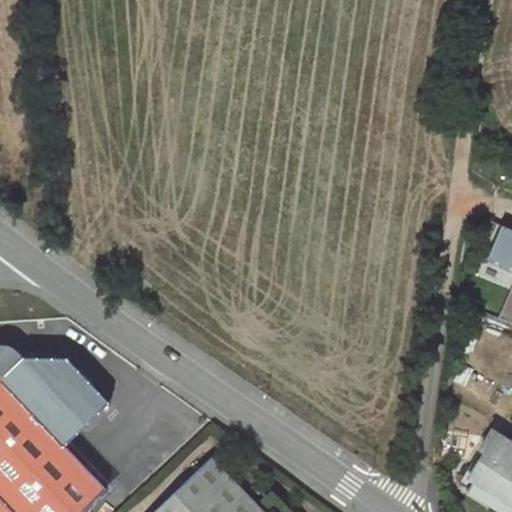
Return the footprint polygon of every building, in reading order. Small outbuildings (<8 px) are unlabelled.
[(500,317),(511,322),(511,226),(503,223),(480,276),(511,290),(500,317)] [(0,373),(0,511),(84,511),(110,488),(68,445),(113,401),(70,356),(25,356),(4,378),(0,373)] [(150,400),(93,455),(131,494),(188,440),(150,400)] [(511,443),(492,431),(480,450),(486,455),(471,478),(511,503),(511,443)] [(265,511),(214,457),(155,511),(265,511)]
